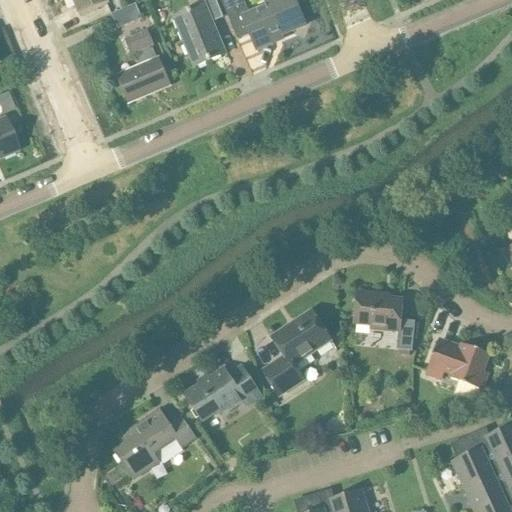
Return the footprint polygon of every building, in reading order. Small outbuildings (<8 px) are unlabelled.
[(109,4),(107,0),(72,0),(80,17),(109,4)] [(223,19),(215,0),(214,0),(200,0),(203,6),(173,19),(194,68),(225,55),(211,23),(221,18),(221,19),(223,19)] [(257,51),(260,49),(275,44),(273,40),(305,27),(293,0),(274,0),(267,3),(268,7),(249,15),(243,0),(220,0),(230,23),(237,41),(250,36),(257,51)] [(118,30),(142,20),(136,5),(112,15),(118,30)] [(145,34),(144,34),(126,42),(132,56),(136,54),(141,67),(117,77),(129,105),(130,104),(129,102),(153,92),(154,94),(170,87),(159,61),(157,62),(145,34)] [(0,96),(0,114),(0,115),(12,109),(5,95),(0,96)] [(0,159),(17,152),(4,120),(0,122),(0,159)] [(410,357),(410,352),(412,352),(415,323),(401,321),(403,302),(378,299),(378,296),(357,294),(354,325),(385,328),(384,331),(398,333),(397,351),(399,351),(399,356),(410,357)] [(284,358),(263,373),(279,398),(304,381),(294,366),(331,342),(311,313),(272,339),(284,358)] [(482,373),(489,356),(463,346),(460,353),(453,350),(453,349),(438,343),(426,375),(441,381),(444,373),(452,375),(450,380),(481,391),(487,375),(482,373)] [(243,403),(246,407),(261,397),(241,368),(228,377),(224,371),(185,396),(203,423),(218,413),(221,418),(243,403)] [(399,399),(392,410),(405,418),(412,406),(399,399)] [(158,464),(182,448),(195,440),(181,420),(169,428),(160,413),(124,436),(125,437),(120,440),(125,447),(115,454),(133,481),(158,464)] [(511,511),(511,426),(486,439),(486,440),(479,443),(475,436),(452,446),(459,460),(451,463),(473,511),(368,511),(363,491),(330,501),(330,502),(322,504),(320,496),(296,503),(298,511),(511,511)]
